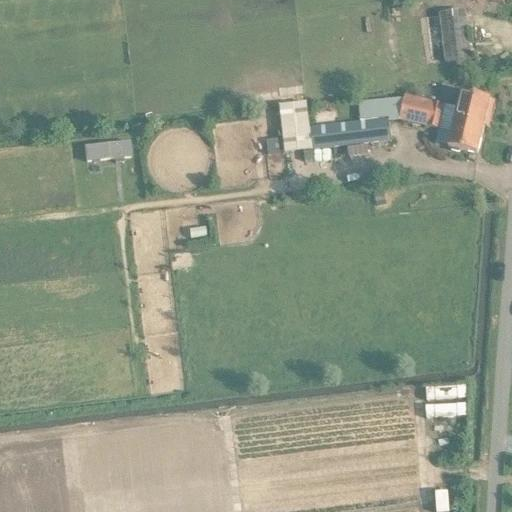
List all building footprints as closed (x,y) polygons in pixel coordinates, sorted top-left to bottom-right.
[(410,0),(412,17),(420,17),(424,63),(471,59),(465,0),(410,0)] [(359,103),(361,120),(388,117),(399,119),(432,127),(435,115),(483,127),(490,99),(472,95),(472,93),(465,91),(464,94),(461,93),(457,108),(404,96),(404,98),(359,103)] [(309,127),(306,102),(279,105),(285,153),(390,140),(389,135),(388,124),(388,119),(399,119),(388,117),(361,120),(361,122),(309,127)] [(432,127),(451,132),(448,147),(451,148),(451,150),(458,152),(459,150),(477,154),(483,127),(435,115),(432,127)] [(281,137),(266,140),(269,156),(284,153),(281,137)] [(428,387),(428,416),(466,415),(466,387),(428,387)]
